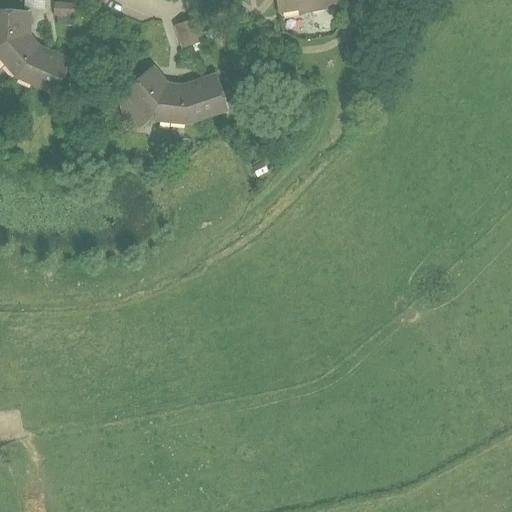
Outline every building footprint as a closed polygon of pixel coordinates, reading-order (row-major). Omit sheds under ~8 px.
[(275,0),(278,14),(299,10),(299,14),(325,10),(326,6),(341,3),(340,0),(275,0)] [(72,26),(72,16),(77,17),(78,9),(73,9),(73,4),(54,3),(53,16),(57,17),(56,26),(72,26)] [(0,59),(2,63),(29,41),(26,38),(28,36),(29,14),(0,12),(0,59)] [(173,26),(181,49),(203,41),(196,19),(173,26)] [(29,41),(2,63),(15,77),(53,94),(68,61),(31,43),(29,41)] [(147,121),(166,123),(170,90),(166,90),(167,85),(153,69),(118,98),(126,127),(140,128),(147,121)] [(170,90),(166,123),(185,125),(225,112),(214,77),(174,90),(170,90)]
